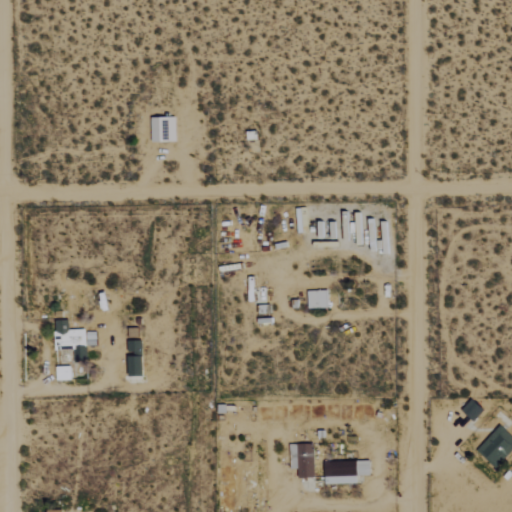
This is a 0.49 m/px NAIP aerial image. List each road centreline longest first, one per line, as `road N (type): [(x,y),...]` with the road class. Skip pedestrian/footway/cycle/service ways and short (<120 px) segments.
road 1 (track): [(408,511),(412,0)]
road 2 (track): [(3,196),(511,188)]
road 3 (track): [(9,511),(0,72)]
